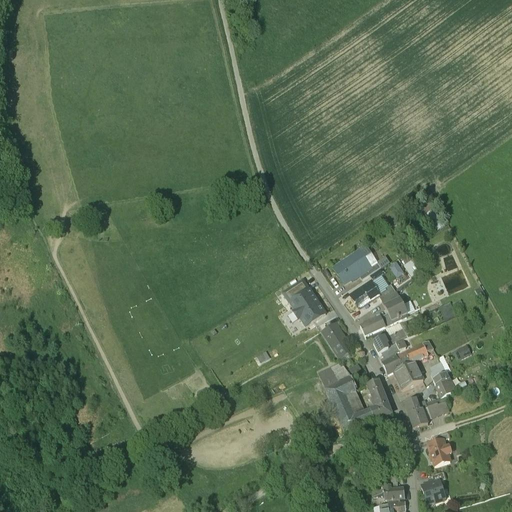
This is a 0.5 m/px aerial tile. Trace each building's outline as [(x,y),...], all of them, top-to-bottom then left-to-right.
[(356,256),(333,271),(344,288),(358,278),(359,278),(367,272),(356,256)] [(401,266),(394,269),(397,275),(404,272),(401,266)] [(375,267),(367,272),(359,278),(358,278),(362,284),(369,279),(379,273),(375,267)] [(379,273),(369,279),(373,285),(383,278),(379,272),(379,273)] [(289,307),(309,294),(303,284),(283,297),(289,307)] [(380,299),(371,285),(349,300),(358,313),(378,300),(380,299)] [(391,288),(385,292),(387,294),(380,299),(378,300),(381,305),(382,305),(395,295),(391,288)] [(326,318),(309,294),(289,307),(295,315),(293,316),(298,324),(300,323),(306,331),(326,318)] [(395,295),(382,305),(384,310),(400,302),(397,294),(395,295)] [(400,302),(384,310),(387,317),(391,325),(400,321),(407,317),(400,302)] [(442,308),(447,322),(459,317),(454,303),(442,308)] [(387,317),(360,330),(365,339),(401,323),(400,321),(391,325),(387,317)] [(391,337),(406,332),(404,326),(389,331),(391,337)] [(335,327),(322,335),(339,363),(348,357),(337,340),(342,337),(335,327)] [(401,338),(393,342),(395,347),(402,344),(401,341),(403,340),(401,338)] [(384,341),(373,347),(379,358),(382,356),(388,353),(386,349),(388,348),(384,341)] [(402,344),(395,347),(398,354),(405,351),(402,344)] [(428,344),(396,360),(401,371),(413,365),(427,358),(426,356),(433,352),(428,344)] [(455,353),(459,362),(474,355),(470,346),(455,353)] [(388,353),(382,356),(385,363),(383,363),(384,366),(395,361),(393,357),(391,358),(388,353)] [(384,366),(383,367),(388,378),(389,377),(397,373),(401,371),(396,360),(395,361),(384,366)] [(401,371),(397,373),(400,379),(396,381),(402,393),(422,383),(413,365),(401,371)] [(439,370),(429,376),(433,383),(445,375),(446,375),(441,366),(437,368),(439,370)] [(337,375),(321,385),(325,394),(338,387),(343,385),(337,375)] [(445,375),(433,383),(436,392),(441,401),(455,394),(445,375)] [(343,385),(338,387),(344,400),(355,395),(349,382),(343,385)] [(391,416),(378,384),(368,388),(373,402),(371,403),(374,411),(370,413),(375,423),(391,416)] [(344,400),(338,387),(325,394),(334,414),(348,407),(344,400)] [(415,401),(405,405),(414,431),(427,426),(425,422),(422,412),(427,410),(425,404),(417,406),(415,401)] [(435,401),(426,405),(428,409),(437,406),(435,401)] [(427,410),(431,420),(448,414),(445,405),(437,407),(437,406),(428,409),(427,410)] [(348,407),(334,414),(340,427),(354,421),(353,419),(348,407)] [(427,410),(422,412),(425,422),(431,420),(427,410)] [(357,419),(354,421),(358,429),(375,423),(370,413),(357,419)] [(447,434),(432,439),(434,444),(443,442),(449,440),(447,434)] [(434,444),(427,447),(434,468),(450,463),(447,455),(451,454),(449,448),(445,449),(443,442),(434,444)] [(443,474),(431,477),(433,484),(439,482),(445,480),(443,474)] [(433,484),(421,488),(427,506),(435,503),(436,504),(443,501),(443,500),(445,500),(439,482),(433,484)] [(391,487),(371,489),(372,497),(384,496),(384,502),(391,502),(391,491),(391,487)] [(404,490),(391,491),(391,502),(405,501),(404,490)]
